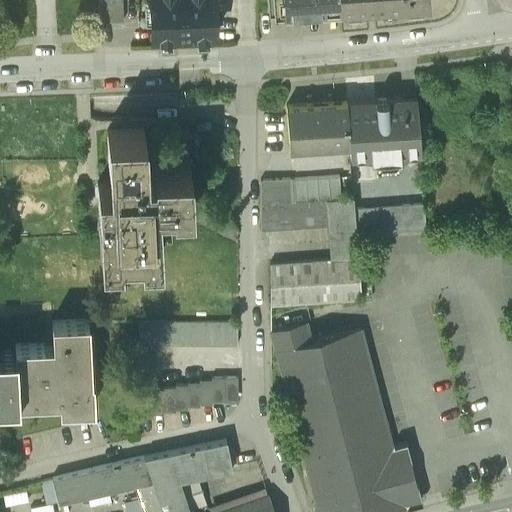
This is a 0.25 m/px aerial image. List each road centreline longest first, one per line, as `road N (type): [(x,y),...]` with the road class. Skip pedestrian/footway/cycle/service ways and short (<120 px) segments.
road 1 (residential): [(259,422),(251,357),(252,62)]
road 2 (residential): [(0,472),(259,422)]
road 3 (residential): [(252,62),(0,75)]
road 4 (residential): [(481,31),(252,62)]
